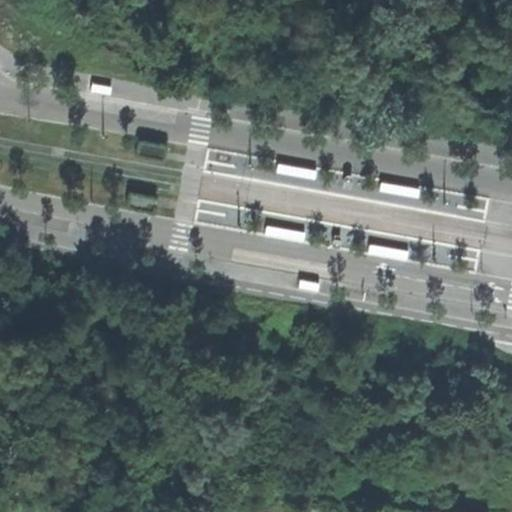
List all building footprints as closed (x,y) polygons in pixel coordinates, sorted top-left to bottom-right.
[(114,85),(115,81),(94,77),(92,85),(108,88),(114,89),(114,85)] [(275,167),(275,172),(313,179),(315,170),(309,169),(282,164),(276,163),(275,167)] [(379,186),(378,190),(417,197),(418,189),(413,188),(384,183),(380,182),(379,186)] [(303,236),(304,232),(265,225),(263,233),(268,234),(297,239),(302,240),(303,236)] [(406,255),(407,251),(368,244),(367,252),(372,253),(401,258),(406,259),(406,255)] [(320,289),(321,285),(300,281),(298,290),(314,292),(320,293),(320,289)]
